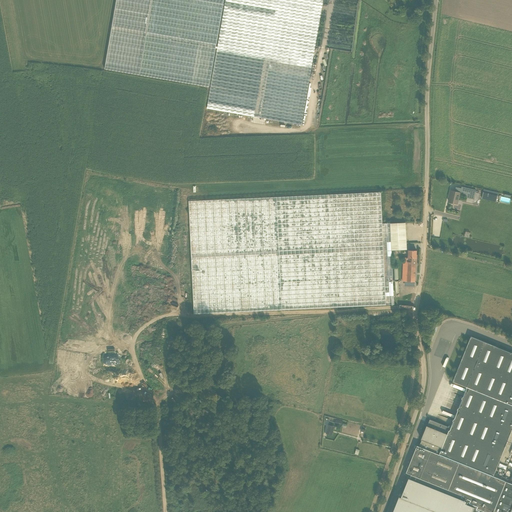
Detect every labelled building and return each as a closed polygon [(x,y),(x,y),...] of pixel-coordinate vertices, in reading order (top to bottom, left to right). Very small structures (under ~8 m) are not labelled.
[(115,0),(104,69),(209,87),(223,0),(115,0)] [(225,0),(206,108),(301,125),(323,0),(225,0)] [(451,195),(449,202),(457,204),(459,196),(460,197),(461,193),(451,190),(450,195),(451,195)] [(482,199),(497,201),(498,192),(484,190),(482,199)] [(403,267),(403,281),(415,282),(416,267),(417,251),(409,250),(408,264),(403,264),(403,267)] [(511,353),(471,337),(457,372),(453,381),(466,387),(467,388),(463,397),(462,397),(462,398),(462,399),(460,405),(459,408),(458,408),(457,409),(458,411),(454,419),(453,419),(453,421),(453,422),(451,427),(430,418),(419,446),(417,446),(406,473),(411,475),(402,496),(400,495),(393,511),(510,511),(511,509),(511,483),(493,476),(511,429),(511,353)] [(230,367),(230,355),(220,355),(219,366),(230,367)] [(326,434),(332,435),(334,427),(328,425),(329,421),(326,420),(325,420),(325,425),(326,425),(324,433),(326,433),(326,434)]
